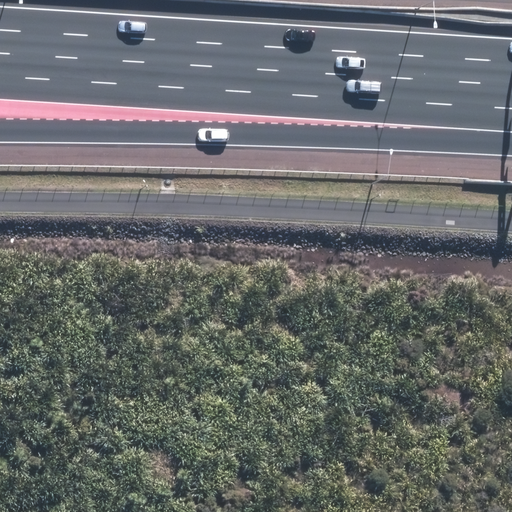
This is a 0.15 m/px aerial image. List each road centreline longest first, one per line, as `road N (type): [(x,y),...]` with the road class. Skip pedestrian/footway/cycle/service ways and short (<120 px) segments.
road 1 (motorway): [(511,82),(0,49)]
road 2 (motorway): [(511,144),(0,128)]
